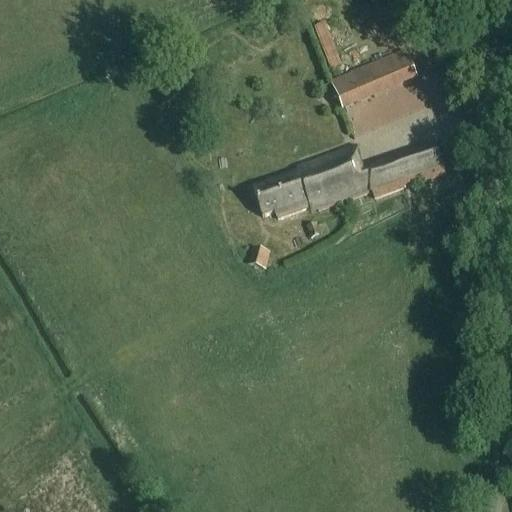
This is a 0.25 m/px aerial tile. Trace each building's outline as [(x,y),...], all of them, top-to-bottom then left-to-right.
[(331,22),(320,25),(327,49),(337,46),(331,22)] [(404,53),(330,85),(341,111),(415,79),(404,53)] [(356,150),(297,172),(298,176),(253,192),(261,218),(272,214),(275,222),(309,210),(310,214),(371,195),(374,202),(405,192),(404,190),(412,187),(413,189),(443,177),(442,171),(443,171),(436,149),(363,174),(356,150)] [(321,238),(316,225),(306,229),(311,241),(321,238)] [(250,251),(246,267),(263,271),(267,255),(250,251)]
